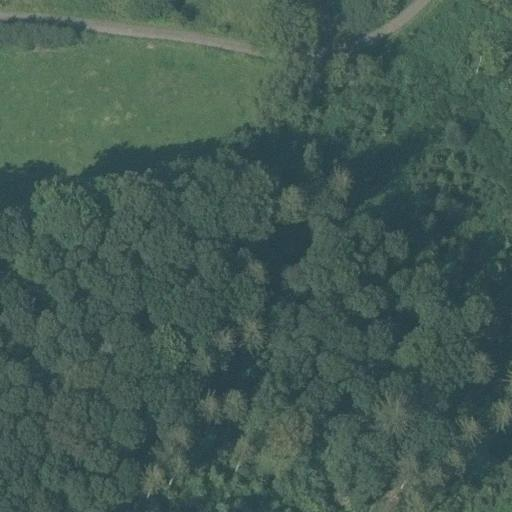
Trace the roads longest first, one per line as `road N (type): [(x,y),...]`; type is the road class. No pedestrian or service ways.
road 1 (track): [(0,17),(306,55),(369,42),(424,0)]
road 2 (track): [(126,511),(181,371),(356,215)]
